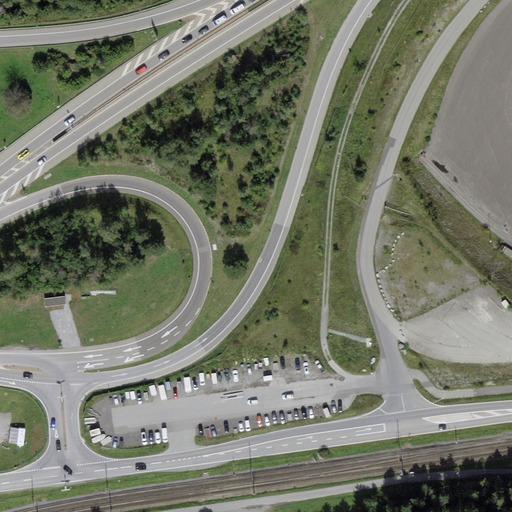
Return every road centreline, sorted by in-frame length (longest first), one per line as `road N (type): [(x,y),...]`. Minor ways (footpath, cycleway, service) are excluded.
road 1 (motorway): [(71,379),(172,360),(239,305),(280,224),(323,82),(366,0)]
road 2 (trunk): [(0,212),(113,182),(160,193),(195,228),(201,284),(177,327),(140,349),(62,359)]
road 3 (primary): [(511,411),(77,472)]
road 4 (track): [(407,0),(368,69),(335,168),(325,347),(335,369),(363,383)]
road 5 (motorway): [(80,131),(282,0)]
road 6 (motorway): [(213,0),(115,29),(0,41)]
road 7 (motorway): [(247,0),(70,118)]
road 8 (unknown): [(383,332),(511,342)]
